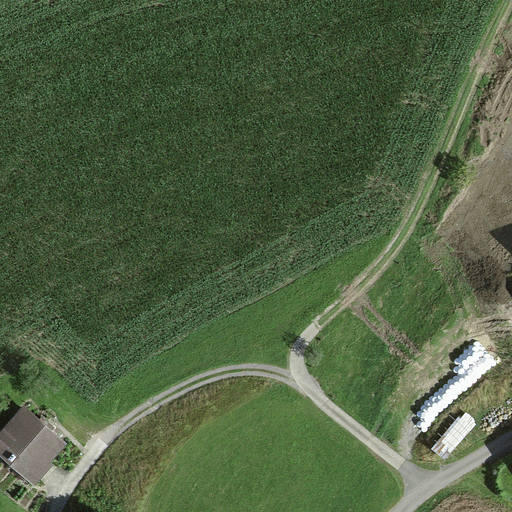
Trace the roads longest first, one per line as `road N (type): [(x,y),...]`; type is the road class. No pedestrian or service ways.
road 1 (track): [(55,511),(94,453),(140,412),(203,379),(249,370),(309,386),(431,494)]
road 2 (track): [(309,386),(298,369),(303,341),(409,225),(508,0)]
road 3 (track): [(511,446),(411,511)]
